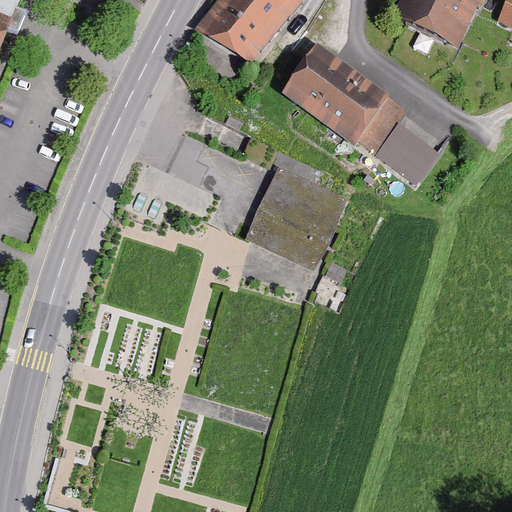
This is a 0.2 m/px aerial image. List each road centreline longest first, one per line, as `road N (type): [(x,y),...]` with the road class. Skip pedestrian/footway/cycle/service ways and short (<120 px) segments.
road 1 (primary): [(181,0),(57,277),(10,458),(5,511)]
road 2 (unclassified): [(482,110),(364,44),(364,0)]
